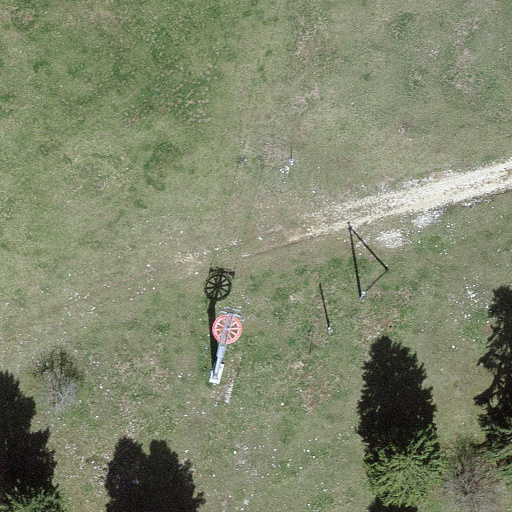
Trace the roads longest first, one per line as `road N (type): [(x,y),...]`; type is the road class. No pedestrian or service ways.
road 1 (track): [(0,247),(74,229),(174,186),(246,186),(331,203)]
road 2 (track): [(331,203),(511,169)]
